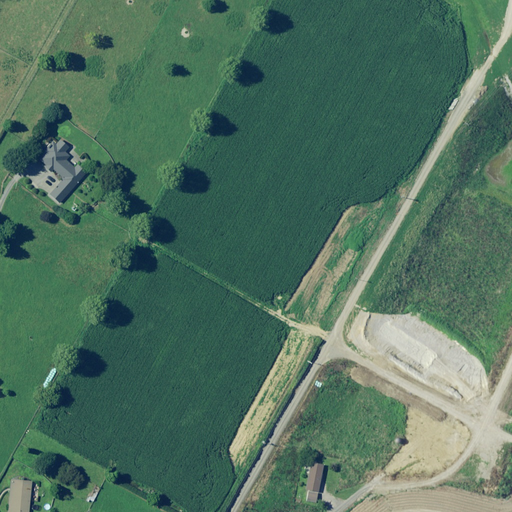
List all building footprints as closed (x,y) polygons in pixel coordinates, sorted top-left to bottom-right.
[(68,147),(60,140),(56,144),(51,140),(43,150),(45,151),(38,159),(45,165),(44,167),(51,173),(53,170),(63,179),(49,195),(59,204),(86,172),(77,164),(74,168),(65,160),(69,156),(64,152),(68,147)] [(440,357),(426,350),(416,368),(430,375),(440,357)] [(440,411),(424,401),(418,411),(434,421),(440,411)] [(463,423),(455,418),(452,424),(447,421),(440,434),(445,437),(439,448),(447,452),(463,423)] [(323,465),(307,462),(306,466),(309,467),(305,490),(318,492),(323,465)] [(28,511),(32,481),(10,479),(6,511),(28,511)]
